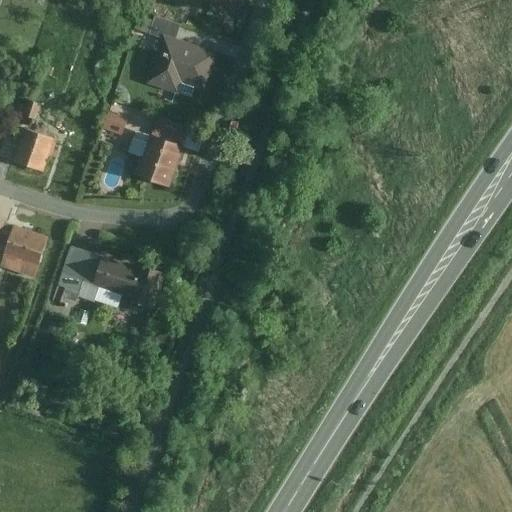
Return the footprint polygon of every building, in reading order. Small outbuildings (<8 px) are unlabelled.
[(219,57),(163,38),(147,87),(183,99),(189,80),(209,86),(219,57)] [(130,121),(109,114),(103,132),(123,139),(130,121)] [(59,144),(24,131),(13,164),(48,176),(59,144)] [(149,145),(134,140),(128,157),(141,161),(134,180),(171,192),(186,149),(152,138),(149,145)] [(52,241),(0,223),(0,268),(38,282),(52,241)] [(164,274),(70,247),(56,295),(54,303),(75,309),(79,293),(153,314),(164,274)]
